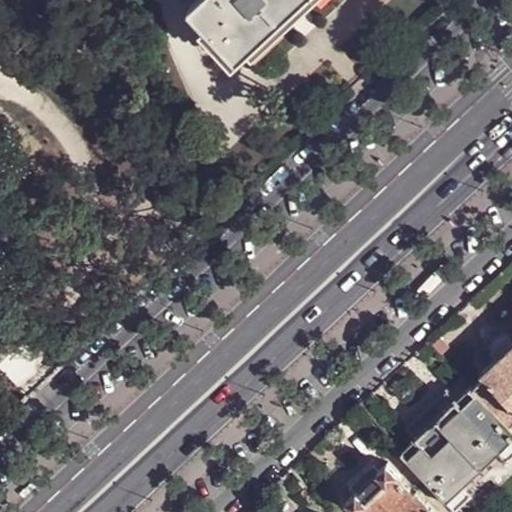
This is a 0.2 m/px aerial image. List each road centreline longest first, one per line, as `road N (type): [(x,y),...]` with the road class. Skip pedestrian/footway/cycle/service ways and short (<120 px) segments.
road 1 (residential): [(489,0),(0,453)]
road 2 (secondary): [(75,511),(511,105)]
road 3 (residential): [(220,511),(511,243)]
